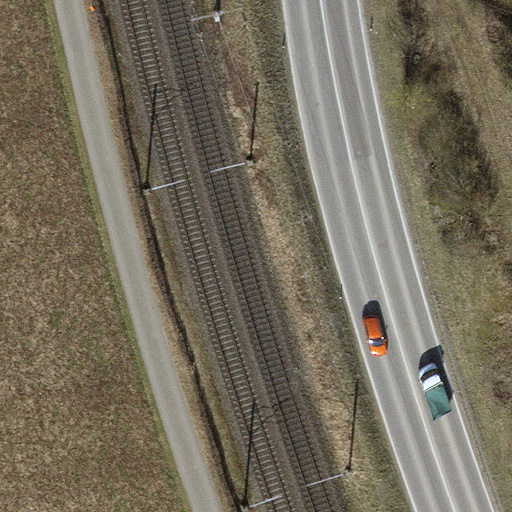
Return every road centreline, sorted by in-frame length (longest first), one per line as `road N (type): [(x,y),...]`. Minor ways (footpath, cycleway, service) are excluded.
road 1 (primary): [(457,511),(367,213),(325,0)]
road 2 (track): [(511,199),(446,0)]
